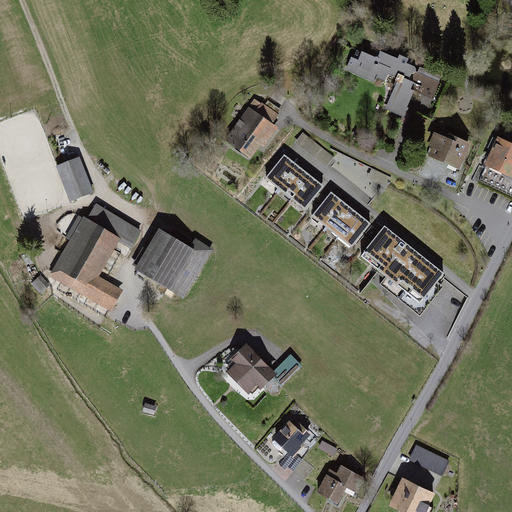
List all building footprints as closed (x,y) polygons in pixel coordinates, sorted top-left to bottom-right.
[(404,114),(415,91),(435,99),(436,96),(442,83),(415,71),(416,68),(381,52),(378,58),(363,52),(360,60),(354,58),(349,69),(376,81),(377,77),(385,80),(388,74),(400,80),(388,107),(404,114)] [(277,118),(255,102),(249,110),(248,109),(225,139),(251,159),(274,129),(271,126),(277,118)] [(304,133),(296,143),(326,167),(334,157),(304,133)] [(429,157),(457,170),(467,147),(439,134),(438,137),(432,135),(428,145),(433,147),(429,157)] [(511,145),(498,139),(486,164),(511,175),(511,145)] [(323,187),(285,157),(267,179),(275,186),(287,196),(299,205),(305,210),(323,187)] [(76,159),(56,168),(70,202),(91,193),(76,159)] [(372,170),(367,179),(386,188),(390,179),(372,170)] [(370,224),(331,194),(313,217),(323,225),(334,233),(347,243),(352,247),(370,224)] [(96,207),(86,223),(80,220),(47,274),(57,280),(57,281),(76,292),(83,296),(109,312),(120,293),(95,277),(116,243),(128,250),(139,233),(96,207)] [(363,255),(422,302),(444,274),(385,228),(363,255)] [(193,242),(188,251),(156,233),(134,271),(170,291),(171,290),(182,297),(209,251),(193,242)] [(43,274),(35,278),(40,286),(47,283),(43,274)] [(245,392),(253,385),(257,388),(272,375),(246,346),(231,360),(235,364),(227,372),(245,392)] [(272,376),(280,385),(298,368),(290,359),(272,376)] [(156,406),(145,404),(143,412),(155,414),(156,406)] [(296,424),(293,426),(287,421),(271,440),(290,456),(306,437),(309,440),(311,437),(296,424)] [(336,450),(321,442),(317,450),(332,458),(336,450)] [(447,463),(416,448),(410,462),(440,477),(447,463)] [(295,457),(287,467),(304,482),(313,471),(295,457)] [(329,472),(315,494),(332,505),(344,487),(345,487),(352,476),(338,468),(334,475),(329,472)] [(402,479),(388,507),(397,511),(424,511),(433,494),(402,479)]
